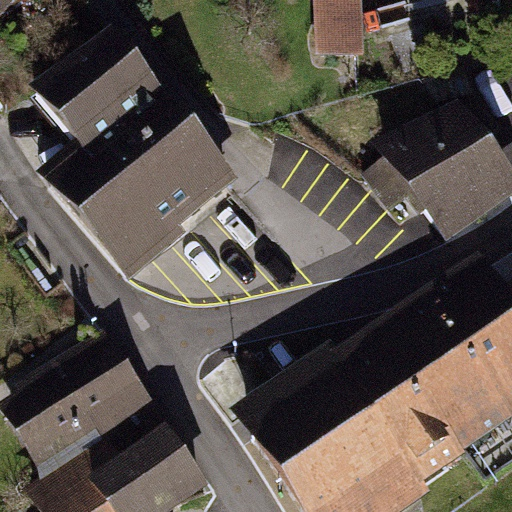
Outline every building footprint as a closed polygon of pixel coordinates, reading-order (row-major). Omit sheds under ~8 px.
[(0,0),(0,22),(33,0),(0,0)] [(319,0),(320,29),(358,27),(356,0),(319,0)] [(359,55),(358,27),(320,29),(321,57),(359,55)] [(153,102),(114,55),(49,94),(98,151),(83,164),(52,191),(127,278),(164,248),(159,240),(227,181),(156,99),(153,102)] [(31,105),(83,164),(98,151),(49,94),(31,105)] [(426,213),(445,237),(508,192),(460,128),(391,162),(414,193),(429,212),(426,213)] [(414,193),(391,162),(370,178),(393,208),(414,193)] [(481,279),(386,345),(457,450),(511,411),(511,323),(506,314),(481,279)] [(301,511),(367,511),(457,450),(386,345),(340,377),(341,379),(252,441),(301,511)] [(14,415),(44,460),(94,427),(108,447),(117,461),(160,432),(107,353),(78,373),(70,362),(27,390),(35,401),(14,415)] [(164,511),(199,486),(168,441),(124,472),(117,461),(108,447),(36,500),(45,511),(164,511)]
